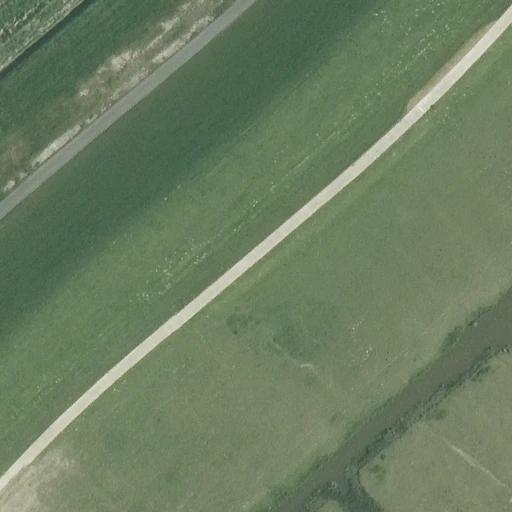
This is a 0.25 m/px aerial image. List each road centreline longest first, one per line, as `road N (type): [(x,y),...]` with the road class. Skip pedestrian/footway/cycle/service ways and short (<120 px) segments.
road 1 (track): [(0,491),(78,411),(383,146),(511,15)]
road 2 (track): [(231,0),(0,211)]
